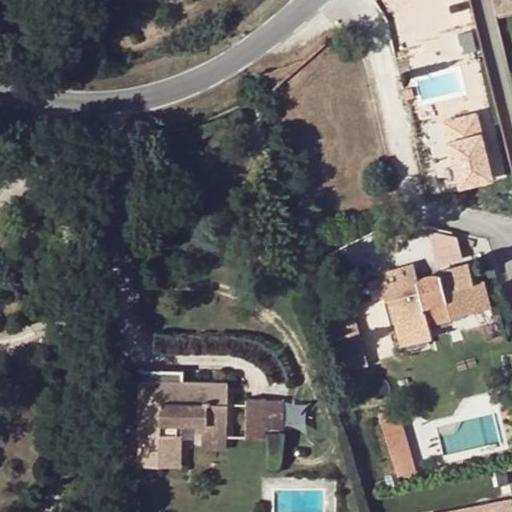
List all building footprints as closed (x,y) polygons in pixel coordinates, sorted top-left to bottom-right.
[(511,0),(493,0),(497,15),(511,11),(511,0)] [(478,110),(438,113),(443,184),(483,181),(478,110)] [(430,325),(480,310),(472,284),(476,282),(470,263),(441,271),(442,273),(445,285),(422,291),(417,278),(413,263),(378,273),(386,300),(391,298),(404,344),(433,336),(430,325)] [(422,274),(417,278),(422,291),(445,285),(442,273),(441,271),(437,271),(433,271),(428,272),(422,274)] [(472,284),(480,310),(493,307),(485,280),(476,282),(472,284)] [(339,342),(355,337),(348,314),(332,319),(339,342)] [(360,336),(355,337),(339,342),(347,371),(369,365),(360,336)] [(119,380),(140,380),(140,368),(120,368),(119,380)] [(140,368),(140,380),(183,381),(184,369),(140,368)] [(140,380),(136,463),(181,465),(182,424),(202,425),(202,447),(226,449),(226,435),(227,402),(228,382),(183,381),(140,380)] [(282,430),(283,400),(246,397),(246,403),(244,436),(267,437),(267,428),(282,430)] [(227,402),(226,435),(244,436),(246,403),(227,402)] [(402,421),(399,412),(397,405),(379,411),(383,426),(402,421)] [(383,426),(389,447),(408,442),(402,421),(383,426)] [(397,476),(415,471),(408,442),(389,447),(397,476)] [(511,511),(511,500),(453,511),(511,511)]
